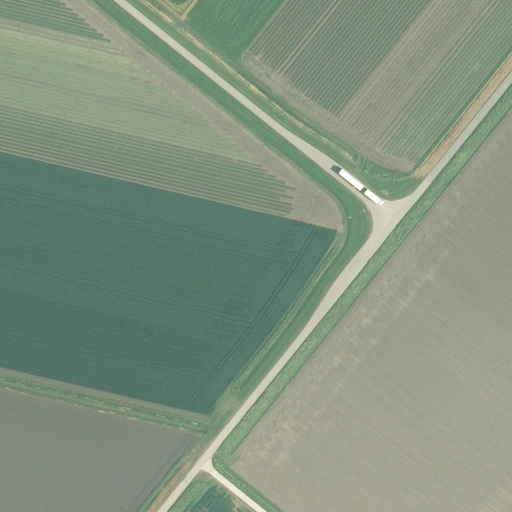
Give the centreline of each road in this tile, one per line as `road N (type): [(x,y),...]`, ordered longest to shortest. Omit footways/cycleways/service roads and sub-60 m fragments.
road 1 (unclassified): [(152,511),(394,219)]
road 2 (unclassified): [(394,219),(121,0)]
road 3 (unclassified): [(394,219),(511,74)]
